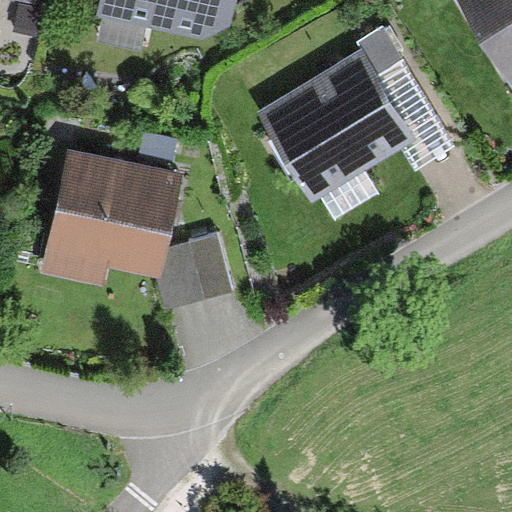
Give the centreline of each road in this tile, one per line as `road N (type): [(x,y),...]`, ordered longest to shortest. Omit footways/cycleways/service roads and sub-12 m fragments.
road 1 (residential): [(0,384),(178,428),(511,206)]
road 2 (track): [(265,511),(178,428)]
